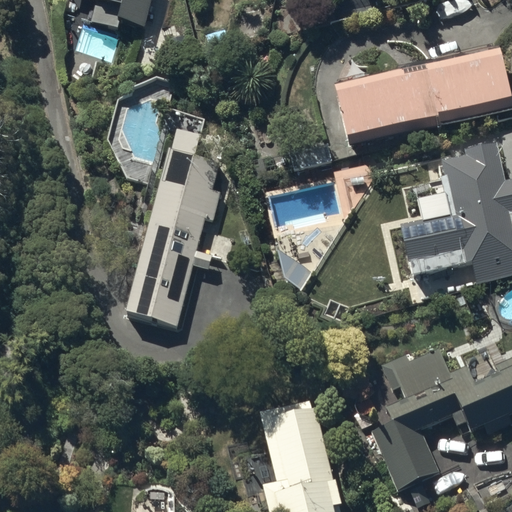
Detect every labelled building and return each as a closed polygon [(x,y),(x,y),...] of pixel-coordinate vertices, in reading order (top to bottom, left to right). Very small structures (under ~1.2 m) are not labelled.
[(79,0),(98,5),(92,26),(119,33),(122,25),(146,32),(154,0),(79,0)] [(348,153),(438,132),(511,114),(511,107),(500,55),(425,73),(425,71),(334,93),(348,153)] [(168,152),(124,317),(177,331),(194,269),(208,273),(212,259),(197,255),(204,232),(208,233),(211,224),(214,224),(221,197),(216,195),(223,169),(194,161),(200,141),(176,135),(171,153),(168,152)] [(511,277),(511,184),(504,187),(495,150),(462,158),(464,165),(440,170),(443,183),(427,187),(431,201),(417,205),(423,227),(399,233),(411,281),(470,267),(475,286),(511,277)] [(397,494),(438,474),(419,434),(458,416),(468,438),(484,431),(487,438),(511,426),(511,425),(509,418),(511,416),(511,363),(471,382),(465,370),(449,377),(438,353),(410,366),(406,358),(381,370),(392,394),(398,392),(405,405),(385,414),(390,427),(370,436),(397,494)] [(339,511),(313,407),(257,421),(275,490),(260,494),(264,511),(339,511)]
